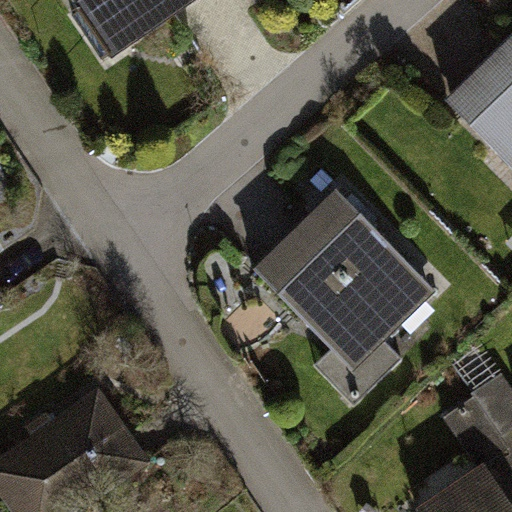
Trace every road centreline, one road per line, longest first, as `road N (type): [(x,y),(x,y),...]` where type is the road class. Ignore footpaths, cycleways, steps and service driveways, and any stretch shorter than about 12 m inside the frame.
road 1 (residential): [(404,0),(117,246)]
road 2 (residential): [(117,246),(298,511)]
road 3 (residential): [(0,90),(17,93),(117,246)]
